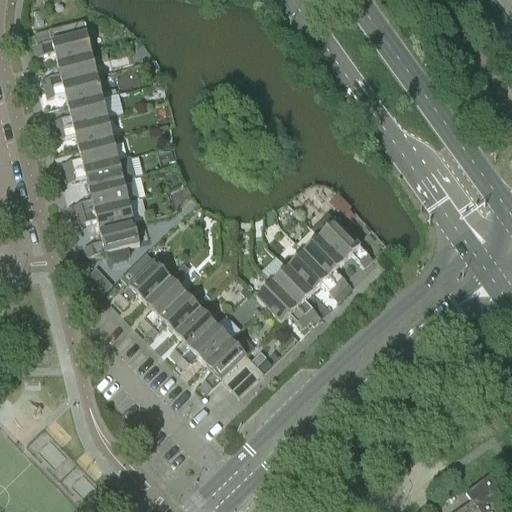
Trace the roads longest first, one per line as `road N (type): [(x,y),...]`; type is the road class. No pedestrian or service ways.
road 1 (tertiary): [(468,255),(336,365),(220,479)]
road 2 (tertiary): [(238,496),(491,286)]
road 3 (secondary): [(281,0),(468,255)]
road 4 (secondary): [(511,219),(361,0)]
road 5 (residential): [(98,348),(220,479)]
road 6 (residential): [(0,272),(24,255),(0,159)]
